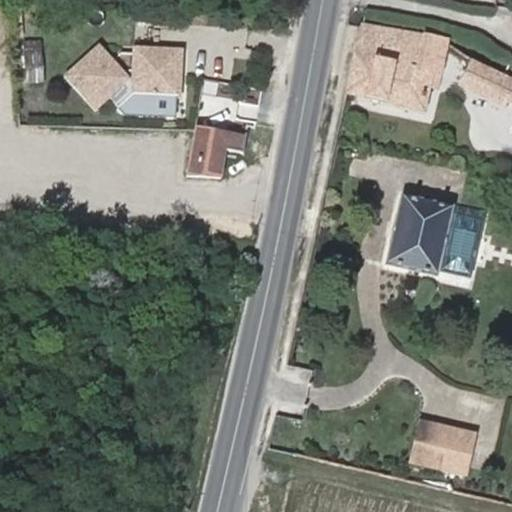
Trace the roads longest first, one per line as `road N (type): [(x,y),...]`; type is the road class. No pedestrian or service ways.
road 1 (residential): [(285,209),(26,169),(7,149),(0,102)]
road 2 (secondary): [(285,209),(216,511)]
road 3 (track): [(263,511),(276,457),(511,505)]
road 4 (secondary): [(322,0),(285,209)]
